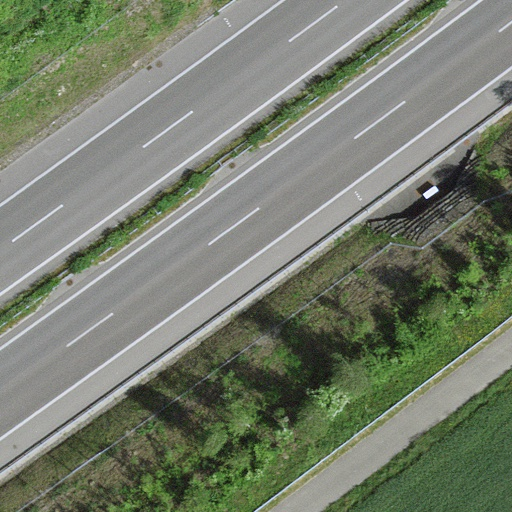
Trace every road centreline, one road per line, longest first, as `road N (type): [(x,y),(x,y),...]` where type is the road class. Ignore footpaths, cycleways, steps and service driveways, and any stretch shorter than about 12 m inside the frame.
road 1 (motorway): [(0,393),(511,21)]
road 2 (motorway): [(345,0),(0,249)]
road 3 (unclassified): [(294,511),(511,346)]
